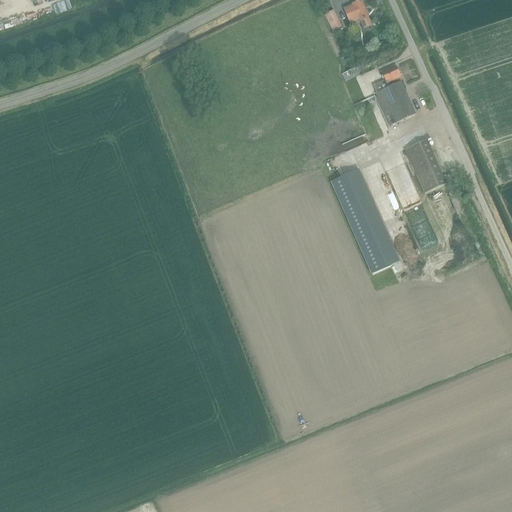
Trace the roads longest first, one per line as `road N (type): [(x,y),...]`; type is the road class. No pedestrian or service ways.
road 1 (unclassified): [(511,262),(390,0)]
road 2 (tertiary): [(0,105),(86,77),(241,0)]
